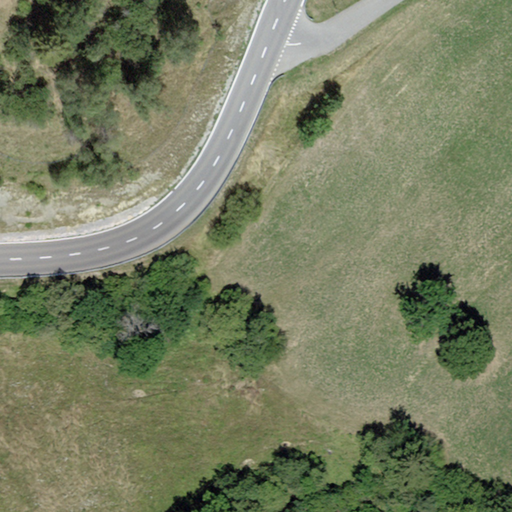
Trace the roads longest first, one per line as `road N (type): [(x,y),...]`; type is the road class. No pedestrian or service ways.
road 1 (tertiary): [(278,44),(229,150),(173,226),(87,257),(0,262)]
road 2 (unclassified): [(391,0),(332,36),(278,44)]
